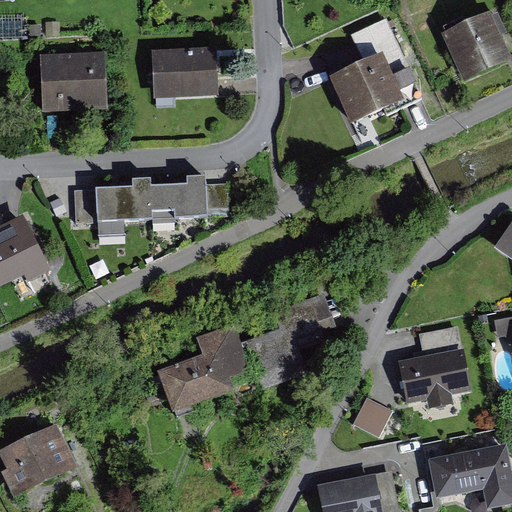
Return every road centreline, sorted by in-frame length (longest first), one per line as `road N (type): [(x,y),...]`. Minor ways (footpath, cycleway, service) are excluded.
road 1 (residential): [(511,98),(0,341)]
road 2 (residential): [(273,0),(278,111),(268,131),(238,152),(0,163)]
road 3 (residential): [(511,200),(425,256),(281,511)]
